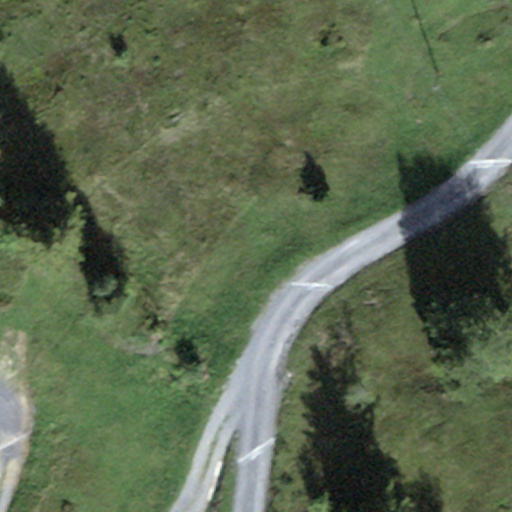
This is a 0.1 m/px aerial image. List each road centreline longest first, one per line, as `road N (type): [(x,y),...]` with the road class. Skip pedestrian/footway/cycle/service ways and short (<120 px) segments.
road 1 (track): [(249,511),(255,386),(273,330),(298,298),(449,197),(511,136)]
road 2 (track): [(186,511),(231,400),(255,386)]
